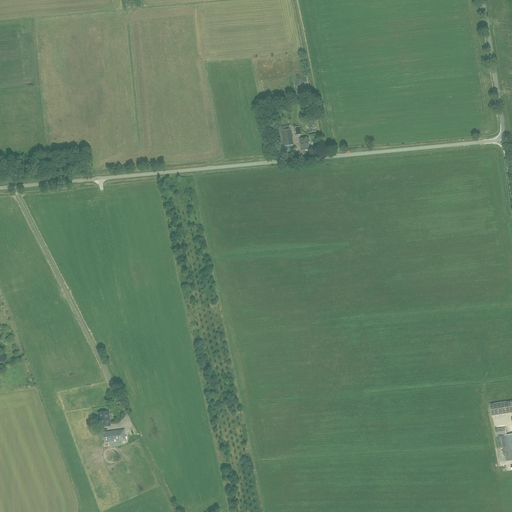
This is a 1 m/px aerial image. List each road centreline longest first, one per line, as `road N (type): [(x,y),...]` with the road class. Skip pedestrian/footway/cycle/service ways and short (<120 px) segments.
road 1 (unclassified): [(0,188),(503,139)]
road 2 (unclassified): [(503,139),(482,0)]
